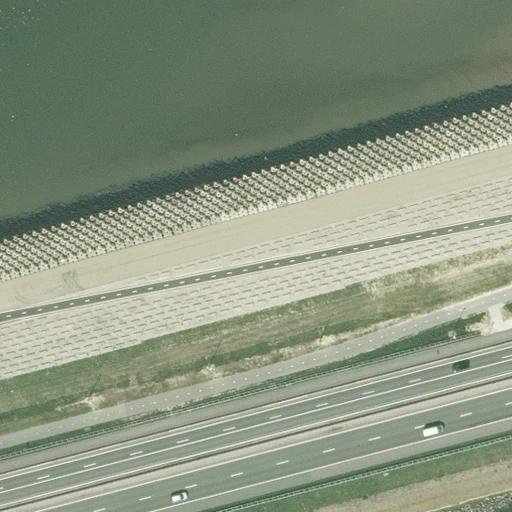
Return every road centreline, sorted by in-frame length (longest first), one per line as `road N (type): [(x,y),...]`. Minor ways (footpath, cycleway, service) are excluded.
road 1 (motorway): [(511,356),(0,489)]
road 2 (motorway): [(92,511),(511,402)]
